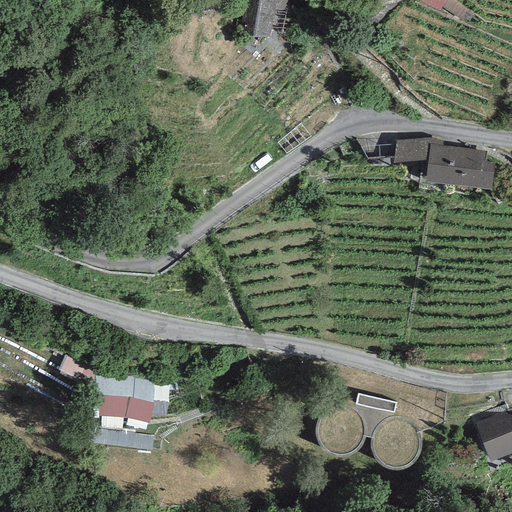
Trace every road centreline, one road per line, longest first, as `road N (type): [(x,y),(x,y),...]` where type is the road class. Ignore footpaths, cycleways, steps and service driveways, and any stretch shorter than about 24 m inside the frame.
road 1 (unclassified): [(0,271),(136,321),(308,347),(425,377),(511,379)]
road 2 (unclassified): [(444,130),(333,136),(153,258),(91,255),(0,217)]
